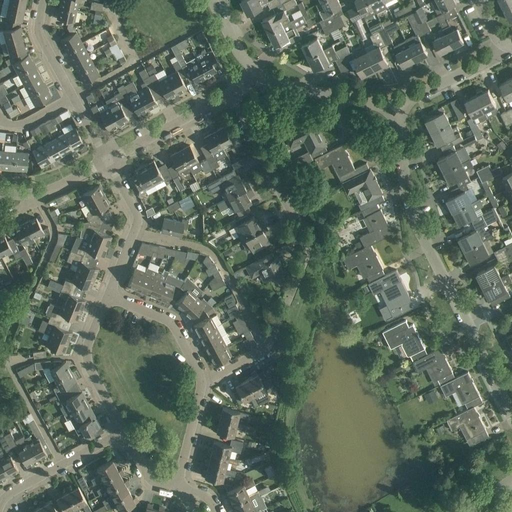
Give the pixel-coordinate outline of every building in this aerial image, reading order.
[(24,8),(25,0),(9,0),(9,5),(24,8)] [(60,0),(59,7),(76,11),(78,0),(60,0)] [(248,14),(263,7),(259,0),(243,0),(241,1),(248,14)] [(271,0),(267,2),(271,9),(289,0),(271,0)] [(287,9),(297,4),(295,0),(289,0),(271,9),(284,4),(287,9)] [(323,19),(332,15),(330,12),(342,6),(338,0),(325,0),(322,2),(325,8),(319,11),(323,19)] [(355,0),(358,6),(348,11),(351,18),(353,21),(364,16),(362,13),(374,7),(369,0),(355,0)] [(384,0),(369,0),(374,7),(377,13),(388,7),(385,2),(384,0)] [(437,13),(456,4),(454,0),(434,0),(432,2),(437,13)] [(511,0),(499,0),(505,10),(511,6),(511,0)] [(402,8),(404,13),(413,9),(413,8),(416,7),(413,1),(410,2),(411,4),(402,8)] [(94,14),(100,15),(101,11),(103,4),(93,2),(92,9),(95,9),(94,14)] [(300,9),(301,12),(306,10),(302,2),(297,4),(300,9)] [(21,20),(24,8),(9,5),(6,17),(19,20),(21,20)] [(67,28),(73,27),(76,11),(59,7),(57,19),(68,21),(67,28)] [(414,13),(419,23),(422,21),(425,19),(426,21),(428,19),(422,7),(421,7),(420,7),(415,9),(417,11),(414,13)] [(464,42),(457,28),(454,23),(450,25),(447,19),(458,14),(454,7),(437,16),(443,29),(452,47),(464,42)] [(404,13),(402,8),(394,12),(396,17),(404,13)] [(300,9),(292,14),(295,20),(303,15),(301,12),(300,9)] [(269,32),(293,21),(290,22),(284,10),(277,13),(263,20),(269,32)] [(309,27),(310,27),(314,25),(306,10),(301,12),(303,15),(309,27)] [(340,15),(344,22),(351,18),(348,11),(344,14),(343,13),(340,15)] [(414,13),(407,16),(413,27),(419,24),(419,23),(414,13)] [(332,15),(323,19),(324,20),(320,22),(323,28),(335,22),(333,18),(332,15)] [(340,15),(333,18),(335,22),(323,28),(326,34),(331,32),(345,25),(344,22),(340,15)] [(0,42),(0,44),(7,42),(6,42),(22,38),(20,31),(22,30),(20,25),(18,26),(19,20),(6,17),(6,18),(8,18),(5,30),(0,31),(0,42)] [(390,19),(382,23),(382,24),(381,24),(384,28),(392,24),(390,19)] [(422,21),(419,23),(419,24),(424,34),(431,30),(426,21),(425,19),(422,21)] [(293,21),(269,32),(275,45),(289,38),(296,34),(293,28),(296,27),(293,21)] [(354,23),(361,39),(365,38),(358,21),(354,23)] [(382,23),(370,29),(372,33),(378,30),(384,28),(381,24),(382,24),(382,23)] [(392,24),(384,28),(378,30),(386,45),(392,42),(385,27),(392,24)] [(73,27),(67,28),(71,35),(60,40),(66,51),(82,43),(73,27)] [(378,46),(367,52),(375,70),(381,67),(380,66),(387,63),(387,64),(388,64),(384,55),(380,48),(386,45),(378,30),(372,33),(370,29),(369,29),(372,35),(370,36),(373,43),(376,42),(378,46)] [(434,40),(436,44),(440,53),(452,47),(443,29),(438,31),(441,36),(434,40)] [(416,43),(409,47),(416,60),(417,62),(424,59),(423,56),(428,54),(418,34),(413,37),(416,43)] [(302,45),(308,57),(333,45),(323,50),(317,37),(302,45)] [(22,38),(6,42),(7,42),(10,54),(10,55),(12,54),(16,61),(27,55),(24,50),(27,49),(26,44),(24,45),(22,38)] [(398,43),(398,44),(394,46),(404,66),(416,60),(409,47),(406,40),(398,43)] [(87,53),(82,43),(66,51),(72,62),(87,53)] [(171,47),(176,56),(176,57),(181,67),(184,71),(188,80),(193,77),(195,82),(199,80),(200,81),(206,78),(195,57),(186,62),(176,44),(171,47)] [(333,45),(308,57),(315,70),(335,60),(338,66),(351,60),(348,54),(337,59),(334,52),(336,51),(333,45)] [(351,52),(348,54),(351,60),(338,66),(342,73),(357,65),(362,76),(363,76),(363,75),(369,72),(370,72),(375,70),(367,52),(365,47),(352,53),(351,52)] [(201,54),(195,57),(206,78),(213,74),(212,73),(216,71),(214,66),(219,63),(211,50),(206,52),(204,49),(201,51),(201,54)] [(78,72),(93,64),(87,53),(72,62),(78,72)] [(12,64),(18,74),(34,65),(28,54),(27,55),(16,61),(17,62),(12,64)] [(13,57),(5,61),(8,66),(15,62),(13,57)] [(176,71),(167,76),(177,94),(187,88),(179,74),(184,71),(181,67),(176,57),(170,60),(176,71)] [(99,75),(94,66),(93,64),(78,72),(84,83),(99,75)] [(152,64),(145,67),(150,76),(156,72),(152,64)] [(17,86),(23,83),(23,85),(40,76),(34,65),(18,74),(18,75),(13,78),(17,86)] [(150,76),(149,76),(155,87),(159,85),(167,99),(177,94),(167,76),(162,79),(159,73),(156,72),(150,76)] [(40,76),(23,85),(29,95),(46,86),(40,76)] [(143,89),(138,92),(148,109),(158,104),(150,90),(155,87),(149,76),(143,79),(144,82),(140,85),(143,89)] [(500,84),(504,93),(508,100),(508,99),(511,105),(511,78),(500,84)] [(119,92),(125,103),(130,100),(138,115),(148,109),(138,92),(134,84),(119,92)] [(29,95),(30,97),(35,106),(51,97),(46,86),(29,95)] [(488,90),(477,95),(488,118),(496,113),(498,109),(488,90)] [(94,92),(86,96),(89,101),(97,96),(94,92)] [(121,106),(125,103),(119,92),(114,95),(114,96),(105,101),(109,108),(119,125),(128,120),(121,106)] [(13,103),(21,99),(18,94),(11,98),(13,103)] [(465,101),(470,110),(473,117),(476,124),(470,126),(472,130),(474,134),(477,140),(477,139),(483,137),(476,123),(488,118),(477,95),(465,101)] [(20,113),(17,107),(13,109),(11,105),(5,108),(11,118),(20,113)] [(109,131),(119,125),(109,108),(100,113),(96,105),(90,108),(96,119),(101,116),(109,131)] [(441,106),(435,110),(438,115),(444,112),(441,106)] [(455,111),(459,119),(465,116),(461,108),(455,111)] [(67,110),(59,115),(55,117),(58,122),(70,115),(67,110)] [(506,126),(511,123),(506,111),(500,114),(506,126)] [(431,131),(432,133),(450,124),(444,112),(438,115),(426,120),(428,124),(426,125),(430,132),(431,131)] [(58,122),(55,117),(44,122),(49,131),(56,128),(54,124),(58,122)] [(314,121),(286,134),(290,143),(291,145),(306,138),(312,152),(310,153),(309,151),(292,159),(296,167),(313,159),(315,158),(328,152),(328,151),(325,146),(326,145),(314,121)] [(49,131),(44,122),(34,128),(37,134),(41,131),(43,135),(49,131)] [(433,135),(432,136),(435,142),(436,141),(438,145),(449,140),(452,145),(460,141),(462,140),(464,140),(457,126),(452,128),(450,124),(432,133),(433,135)] [(214,132),(222,148),(232,143),(234,148),(242,144),(234,131),(228,135),(223,127),(214,132)] [(75,128),(64,134),(73,150),(84,144),(75,128)] [(214,132),(211,134),(204,137),(213,153),(222,148),(214,132)] [(54,139),(62,156),(73,150),(64,134),(54,139)] [(462,140),(465,147),(478,141),(477,139),(477,140),(474,134),(469,137),(464,140),(462,140)] [(52,162),(62,156),(54,139),(43,145),(52,162)] [(502,140),(497,144),(502,151),(507,147),(502,140)] [(328,152),(315,158),(321,169),(335,162),(341,176),(339,177),(342,183),(344,182),(357,176),(357,175),(370,169),(367,163),(355,168),(343,144),(328,151),(328,152)] [(41,167),(52,162),(43,145),(32,151),(41,167)] [(189,145),(180,150),(188,166),(198,161),(189,145)] [(447,155),(438,159),(440,163),(439,164),(438,166),(440,170),(442,170),(443,170),(444,172),(468,160),(461,147),(455,151),(447,155)] [(170,156),(175,165),(179,172),(182,170),(184,174),(191,171),(188,166),(180,150),(170,156)] [(4,151),(2,169),(14,171),(16,152),(4,151)] [(16,152),(14,171),(26,172),(28,153),(16,152)] [(206,159),(212,169),(219,166),(214,155),(206,159)] [(243,157),(242,158),(241,156),(240,157),(239,156),(235,158),(236,161),(231,164),(234,169),(246,163),(243,157)] [(199,163),(205,173),(212,169),(206,159),(199,163)] [(470,159),(444,172),(445,174),(444,174),(443,176),(445,180),(447,181),(448,180),(450,184),(459,180),(468,175),(466,170),(474,166),(470,159)] [(144,166),(154,184),(163,179),(164,182),(172,178),(166,167),(159,170),(153,160),(144,166)] [(477,170),(480,176),(492,170),(489,164),(477,170)] [(138,196),(146,192),(144,189),(154,184),(144,166),(134,171),(139,181),(132,185),(138,196)] [(499,166),(492,170),(480,176),(483,182),(495,176),(502,172),(499,166)] [(357,176),(344,182),(349,193),(363,186),(370,199),(368,200),(359,204),(362,211),(374,205),(375,205),(377,204),(385,200),(382,194),(382,193),(370,168),(370,169),(357,175),(357,176)] [(511,172),(503,177),(508,189),(511,187),(511,172)] [(185,187),(183,184),(178,175),(173,178),(179,191),(185,187)] [(211,193),(223,187),(225,192),(221,194),(225,200),(249,186),(245,178),(241,180),(238,175),(228,180),(225,175),(206,184),(211,193)] [(82,195),(87,205),(104,195),(99,185),(82,195)] [(221,211),(228,207),(232,213),(236,211),(239,216),(241,215),(250,210),(247,205),(251,203),(248,197),(254,194),(249,186),(225,200),(217,204),(221,211)] [(494,196),(489,187),(485,189),(489,198),(494,196)] [(456,195),(447,199),(449,203),(448,204),(451,210),(453,210),(454,212),(472,203),(471,202),(465,190),(456,195)] [(69,199),(67,193),(55,198),(58,204),(69,199)] [(87,214),(88,215),(86,217),(88,222),(103,221),(114,221),(109,211),(100,216),(97,211),(110,205),(104,195),(87,205),(90,210),(88,211),(87,214)] [(494,196),(489,198),(494,207),(499,205),(494,196)] [(455,214),(453,215),(456,221),(458,220),(460,224),(470,219),(473,224),(497,213),(494,207),(478,215),(475,210),(484,206),(480,198),(472,203),(454,212),(455,214)] [(181,206),(178,201),(174,202),(169,205),(166,206),(170,212),(181,206)] [(370,232),(360,237),(365,247),(371,244),(393,234),(381,209),(380,209),(377,204),(375,205),(374,205),(362,211),(365,217),(367,216),(374,230),(370,232)] [(503,205),(498,207),(503,217),(508,214),(503,205)] [(152,207),(145,210),(147,217),(155,213),(152,207)] [(497,213),(473,224),(476,230),(459,238),(465,251),(483,242),(495,236),(492,229),(486,231),(484,227),(500,218),(497,213)] [(266,227),(261,219),(256,222),(253,217),(249,219),(247,215),(234,222),(237,226),(234,227),(241,241),(266,227)] [(25,222),(32,237),(37,234),(39,236),(43,233),(45,236),(50,234),(48,227),(42,230),(36,218),(30,221),(29,220),(25,222)] [(182,222),(164,218),(161,232),(181,236),(182,229),(186,229),(188,220),(182,219),(182,222)] [(111,237),(99,231),(101,226),(110,230),(114,221),(103,221),(88,222),(86,227),(87,227),(86,228),(89,233),(91,234),(89,239),(107,247),(111,237)] [(14,229),(19,238),(22,244),(27,242),(26,240),(32,237),(25,222),(20,225),(21,226),(14,229)] [(266,227),(241,241),(248,253),(252,251),(252,252),(269,243),(267,237),(270,235),(266,227)] [(0,254),(1,255),(6,252),(7,255),(13,252),(9,245),(5,236),(0,238),(0,254)] [(72,251),(88,257),(90,252),(103,257),(107,247),(89,239),(83,237),(79,247),(78,246),(78,247),(74,245),(72,251)] [(360,241),(355,243),(359,251),(364,248),(360,241)] [(489,254),(483,242),(465,251),(471,263),(489,254)] [(511,242),(503,247),(505,253),(511,249),(511,242)] [(142,243),(137,253),(146,255),(148,250),(153,251),(154,245),(142,243)] [(343,258),(340,260),(346,270),(349,269),(357,265),(364,278),(367,277),(370,283),(385,275),(382,269),(383,269),(371,244),(365,247),(364,248),(359,251),(343,258)] [(153,251),(152,256),(156,257),(157,252),(161,253),(163,247),(154,245),(153,251)] [(25,248),(19,251),(22,256),(26,265),(32,262),(25,248)] [(226,258),(234,254),(231,248),(223,252),(226,258)] [(66,261),(78,266),(75,271),(94,279),(98,268),(85,263),(88,257),(72,251),(70,250),(66,261)] [(16,259),(22,256),(19,251),(13,254),(16,259)] [(263,282),(265,281),(283,271),(280,266),(285,263),(281,254),(265,263),(262,258),(272,253),(272,252),(245,267),(251,279),(259,275),(263,282)] [(501,278),(494,265),(477,274),(479,278),(477,279),(480,285),(482,284),(483,287),(501,278)] [(145,272),(137,290),(147,294),(157,271),(147,267),(145,272)] [(127,286),(137,290),(145,272),(135,268),(127,286)] [(370,283),(369,283),(374,294),(381,291),(393,316),(403,312),(400,306),(402,305),(410,301),(412,300),(409,294),(408,294),(396,269),(385,275),(370,283)] [(162,274),(157,271),(147,294),(157,298),(165,280),(168,272),(164,270),(162,274)] [(90,289),(94,279),(75,271),(72,281),(65,278),(63,284),(75,289),(77,284),(90,289)] [(168,272),(165,280),(157,298),(167,303),(175,285),(180,287),(184,280),(168,274),(168,272)] [(486,296),(487,295),(489,299),(500,294),(503,300),(510,297),(504,285),(511,281),(511,280),(509,275),(509,274),(501,278),(483,287),(484,288),(482,289),(486,296)] [(225,284),(220,275),(214,278),(209,283),(213,290),(225,284)] [(186,292),(175,304),(183,312),(196,297),(202,290),(187,276),(184,280),(180,287),(186,292)] [(50,279),(47,287),(53,289),(57,282),(50,279)] [(6,288),(9,293),(14,290),(12,284),(6,288)] [(72,295),(75,289),(63,284),(60,290),(59,295),(65,297),(63,303),(81,311),(85,300),(72,295)] [(35,292),(32,299),(39,302),(42,295),(35,292)] [(196,297),(183,312),(191,319),(201,308),(205,312),(212,307),(203,298),(201,301),(196,297)] [(50,316),(62,321),(64,315),(77,321),(81,311),(63,303),(60,308),(48,306),(47,311),(51,312),(50,316)] [(24,316),(21,322),(27,325),(30,319),(24,316)] [(47,322),(43,332),(50,334),(50,335),(68,342),(72,332),(59,327),(62,321),(50,316),(47,322)] [(193,326),(198,336),(216,327),(211,317),(193,326)] [(383,332),(386,338),(391,348),(402,343),(402,344),(407,355),(409,356),(410,355),(413,362),(428,354),(413,324),(409,326),(406,320),(383,332)] [(198,336),(203,346),(221,336),(216,327),(198,336)] [(245,336),(247,339),(242,341),(247,351),(257,346),(250,333),(245,336)] [(64,353),(68,342),(50,335),(49,336),(45,345),(64,353)] [(221,336),(203,346),(208,355),(226,346),(221,336)] [(231,355),(226,346),(208,355),(214,365),(231,355)] [(455,378),(441,348),(428,354),(413,362),(418,372),(427,368),(435,385),(440,383),(441,385),(455,378)] [(33,352),(34,358),(46,357),(45,350),(33,352)] [(55,379),(71,371),(66,361),(62,363),(60,360),(54,360),(51,362),(50,360),(34,362),(17,372),(20,377),(35,369),(49,367),(55,379)] [(71,371),(55,379),(58,385),(53,388),(57,395),(49,399),(50,401),(70,391),(67,385),(76,381),(71,371)] [(252,376),(246,379),(259,404),(264,402),(259,393),(271,387),(270,385),(265,376),(260,379),(255,371),(253,372),(253,373),(251,374),(252,376)] [(468,409),(474,406),(483,402),(468,371),(455,378),(441,385),(446,396),(452,393),(459,406),(462,404),(465,403),(468,409)] [(255,407),(259,404),(246,379),(240,383),(239,380),(236,381),(234,382),(238,390),(233,393),(238,404),(250,398),(255,407)] [(439,399),(434,390),(424,395),(429,404),(439,399)] [(71,409),(87,401),(82,391),(73,396),(70,391),(50,401),(55,399),(58,404),(61,403),(63,406),(68,403),(71,409)] [(86,421),(83,415),(92,411),(87,401),(71,409),(63,414),(67,421),(70,419),(72,423),(66,426),(68,430),(74,427),(86,421)] [(468,409),(447,420),(452,430),(460,426),(467,439),(471,437),(474,444),(489,436),(474,406),(468,409)] [(219,419),(237,424),(238,417),(248,419),(249,414),(240,412),(222,407),(220,414),(218,413),(217,416),(216,416),(216,419),(219,419)] [(77,434),(82,443),(95,436),(92,431),(100,426),(95,416),(86,421),(74,427),(77,434)] [(213,430),(222,433),(234,436),(235,429),(245,431),(252,433),(253,428),(247,426),(237,424),(219,419),(218,426),(215,425),(214,428),(213,428),(213,430)] [(33,420),(28,423),(35,436),(40,433),(33,420)] [(443,425),(435,429),(438,435),(447,432),(443,425)] [(5,435),(12,448),(17,445),(10,433),(5,435)] [(0,440),(6,451),(12,448),(5,435),(0,437),(0,440)] [(68,440),(66,435),(54,439),(56,444),(68,440)] [(47,455),(38,438),(32,441),(29,436),(25,438),(35,458),(39,456),(40,459),(47,455)] [(32,460),(35,458),(25,438),(27,443),(23,446),(24,448),(18,451),(26,466),(33,462),(32,460)] [(214,441),(212,448),(209,447),(209,450),(208,449),(207,452),(211,453),(228,457),(230,451),(240,453),(240,451),(242,446),(242,442),(241,442),(231,439),(230,445),(214,441)] [(0,461),(6,474),(10,472),(11,474),(18,471),(13,462),(10,455),(5,458),(2,451),(0,451),(0,461)] [(204,464),(208,465),(225,469),(227,462),(237,465),(238,460),(228,457),(211,453),(209,459),(207,459),(206,461),(205,461),(204,464)] [(91,480),(93,484),(102,479),(118,471),(115,465),(117,464),(116,461),(117,461),(116,458),(96,468),(100,475),(91,480)] [(237,472),(235,471),(225,469),(208,465),(206,471),(204,470),(203,473),(202,473),(201,475),(222,481),(224,474),(236,477),(237,472)] [(102,479),(105,485),(96,490),(99,495),(108,490),(124,482),(124,481),(120,475),(123,474),(122,472),(123,471),(121,469),(118,471),(102,479)] [(82,476),(77,479),(83,490),(88,487),(82,476)] [(102,501),(104,505),(129,492),(126,486),(129,485),(127,482),(128,482),(127,480),(124,481),(124,482),(108,490),(111,496),(102,501)] [(233,504),(258,492),(257,491),(254,485),(255,485),(252,480),(243,484),(236,487),(233,489),(227,491),(230,498),(227,499),(228,501),(228,502),(229,504),(232,503),(233,504)] [(65,488),(67,492),(76,508),(82,504),(85,511),(88,511),(91,511),(86,502),(78,486),(72,489),(70,487),(68,488),(67,487),(65,488)] [(64,511),(63,511),(67,511),(71,510),(72,511),(77,511),(76,508),(67,492),(61,495),(60,493),(57,494),(57,493),(54,494),(64,511)] [(129,492),(104,505),(107,510),(116,505),(119,511),(130,506),(138,501),(137,499),(136,499),(135,497),(133,498),(129,492)] [(240,511),(253,506),(250,500),(260,496),(258,492),(233,504),(235,509),(232,510),(233,511),(240,511)] [(253,506),(240,511),(254,511),(256,511),(266,507),(261,495),(260,496),(250,500),(253,506)] [(39,503),(40,506),(43,511),(57,511),(51,500),(45,504),(44,501),(41,502),(41,501),(39,503)] [(157,511),(158,510),(152,508),(152,506),(150,505),(150,504),(147,503),(145,511),(141,511),(139,511),(138,511),(157,511)]
